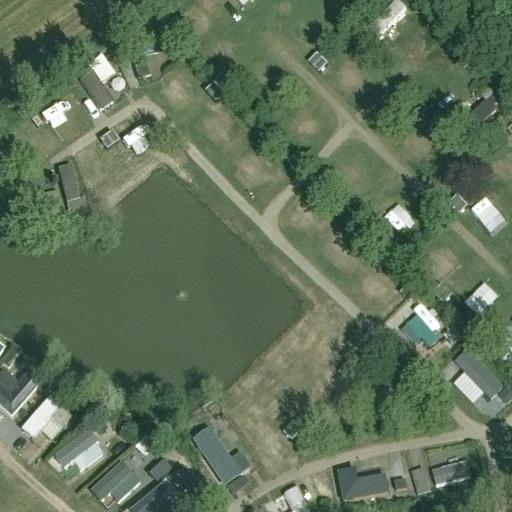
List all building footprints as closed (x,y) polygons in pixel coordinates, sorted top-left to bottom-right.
[(388,45),(379,35),(404,12),(395,3),(360,35),(378,54),(388,45)] [(294,39),(311,55),(328,37),(311,22),(294,39)] [(449,71),(458,59),(437,43),(428,55),(449,71)] [(112,103),(105,95),(120,83),(97,55),(85,66),(89,72),(76,83),(101,112),(112,103)] [(137,80),(148,76),(142,59),(132,62),(137,80)] [(335,80),(357,91),(366,73),(344,63),(335,80)] [(482,100),(484,102),(464,121),(475,132),(509,99),(497,87),(482,100)] [(215,119),(202,134),(218,147),(231,133),(215,119)] [(405,140),(420,157),(435,144),(420,127),(405,140)] [(110,132),(97,139),(103,150),(115,143),(110,132)] [(0,145),(18,172),(34,161),(15,134),(0,144),(0,145)] [(99,175),(120,167),(113,148),(92,156),(99,175)] [(253,185),(269,177),(258,154),(242,163),(253,185)] [(72,165),(57,168),(66,218),(81,215),(72,165)] [(288,213),(303,227),(315,213),(301,200),(288,213)] [(351,242),(338,255),(352,270),(366,257),(351,242)] [(416,266),(431,284),(454,265),(439,247),(416,266)] [(483,284),(462,304),(476,319),(497,299),(483,284)] [(419,340),(427,347),(443,328),(420,308),(398,333),(414,346),(419,340)] [(511,322),(496,338),(511,354),(511,353),(511,322)] [(2,370),(0,371),(0,411),(29,441),(37,433),(46,442),(64,425),(51,413),(56,408),(45,396),(20,421),(12,413),(29,397),(2,370)] [(211,428),(193,436),(215,487),(248,473),(239,453),(224,460),(211,428)] [(83,431),(50,457),(60,470),(69,463),(78,474),(102,454),(83,431)] [(131,448),(141,460),(153,450),(142,438),(131,448)] [(97,503),(106,495),(115,505),(137,484),(117,462),(86,491),(97,503)] [(466,467),(431,476),(435,493),(471,484),(466,467)] [(379,487),(350,492),(353,508),(401,499),(395,473),(377,477),(379,487)] [(159,484),(125,511),(126,511),(171,511),(178,507),(159,484)] [(308,511),(297,487),(283,494),(290,511),(308,511)] [(289,511),(281,497),(265,505),(268,511),(289,511)]
